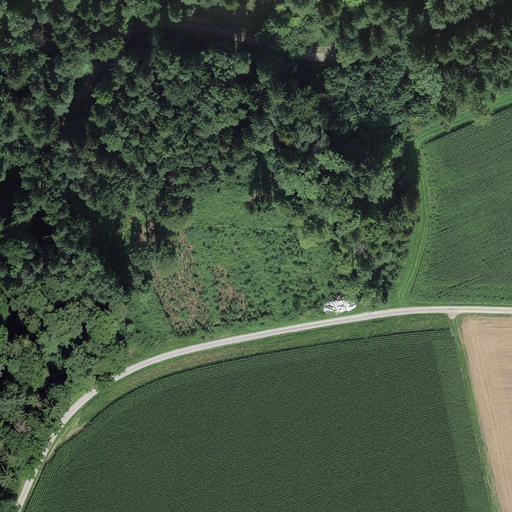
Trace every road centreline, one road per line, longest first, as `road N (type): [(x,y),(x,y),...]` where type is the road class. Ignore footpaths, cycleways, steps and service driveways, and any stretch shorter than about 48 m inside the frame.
road 1 (track): [(16,511),(71,411),(125,372),(384,311),(511,311)]
road 2 (track): [(499,0),(334,58),(178,22),(144,25),(105,59),(58,127),(9,168)]
